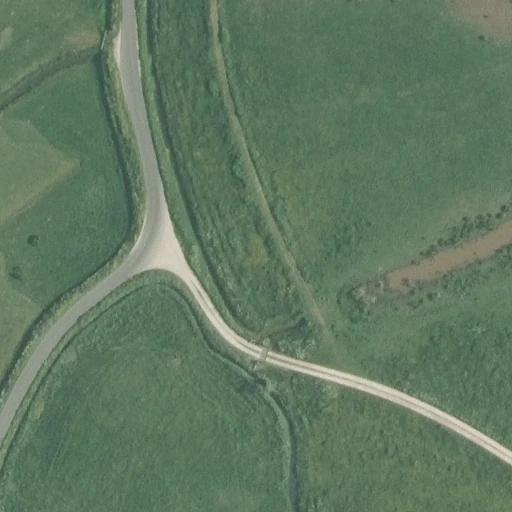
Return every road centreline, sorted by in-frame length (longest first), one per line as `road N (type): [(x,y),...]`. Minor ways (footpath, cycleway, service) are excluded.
road 1 (unclassified): [(0,429),(49,341),(125,270),(152,228),(127,0)]
road 2 (track): [(148,240),(167,252),(244,351),(344,379)]
road 3 (track): [(344,379),(440,418),(511,460)]
